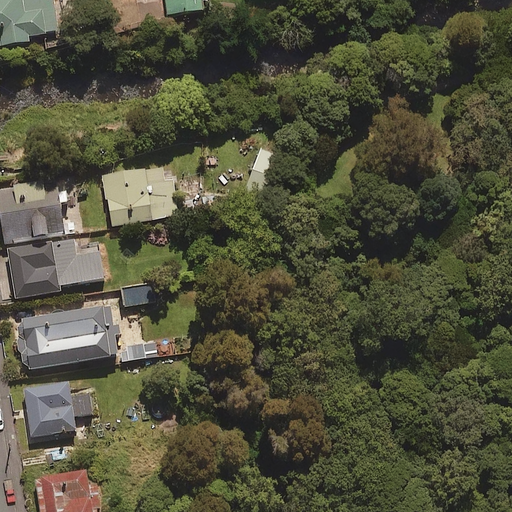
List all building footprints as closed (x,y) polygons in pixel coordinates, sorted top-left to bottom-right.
[(56,0),(0,0),(0,48),(60,42),(56,0)] [(215,0),(181,0),(183,15),(216,12),(215,0)] [(192,167),(114,178),(120,227),(199,216),(192,167)] [(72,175),(0,182),(0,228),(1,241),(78,234),(72,175)] [(84,242),(11,252),(17,301),(90,291),(84,242)] [(124,301),(19,317),(27,370),(132,355),(124,301)] [(84,377),(27,385),(34,440),(92,432),(89,415),(106,413),(102,388),(85,391),(84,377)] [(100,429),(102,440),(131,434),(128,423),(100,429)] [(70,458),(66,441),(45,446),(49,463),(70,458)] [(115,511),(111,463),(40,470),(44,511),(115,511)]
